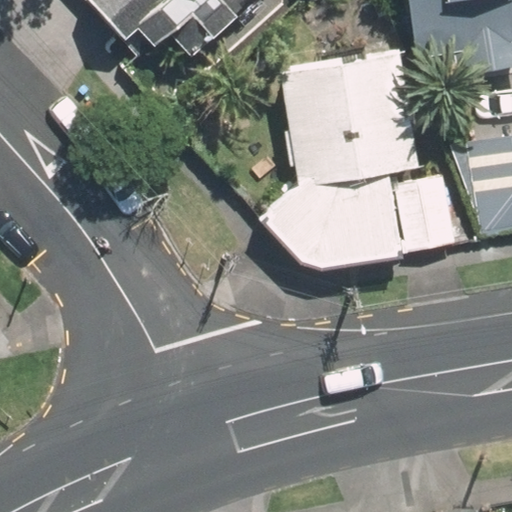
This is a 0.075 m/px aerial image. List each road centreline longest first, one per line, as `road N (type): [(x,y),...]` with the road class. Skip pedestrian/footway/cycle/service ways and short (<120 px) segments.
road 1 (residential): [(219,444),(107,264),(0,132)]
road 2 (secondary): [(511,374),(321,412),(219,444)]
road 3 (secondary): [(219,444),(36,511)]
